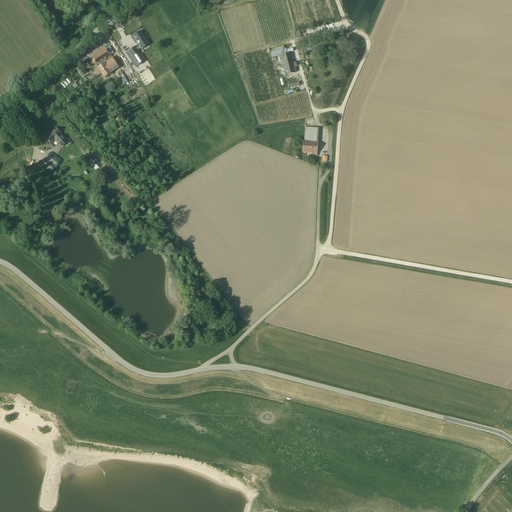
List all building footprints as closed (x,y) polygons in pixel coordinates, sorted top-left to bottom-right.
[(141,49),(149,44),(141,32),(133,37),(141,49)] [(121,49),(136,78),(145,74),(130,45),(121,49)] [(105,46),(90,56),(96,66),(99,64),(100,66),(97,68),(101,74),(108,69),(105,63),(106,62),(105,60),(111,56),(105,46)] [(282,65),(293,63),(290,53),(284,54),(282,46),(274,49),(275,52),(271,53),(272,57),(279,55),(280,55),(282,65)] [(113,58),(106,62),(105,63),(108,69),(101,74),(104,78),(109,75),(110,76),(113,74),(112,73),(119,68),(113,58)] [(282,65),(279,66),(280,68),(283,67),(283,68),(283,69),(284,75),(296,72),(295,65),(297,65),(296,62),(293,63),(282,65)] [(61,84),(65,88),(72,82),(68,77),(61,84)] [(131,99),(144,91),(139,84),(136,85),(132,79),(122,86),(131,99)] [(318,142),(317,142),(318,128),(305,127),(304,141),(303,141),(302,153),(311,153),(311,156),(317,156),(318,142)] [(56,138),(61,143),(63,145),(67,141),(65,140),(66,139),(61,134),(61,133),(56,128),(46,136),(51,142),(56,138)] [(60,161),(49,153),(41,164),(51,172),(60,161)]
